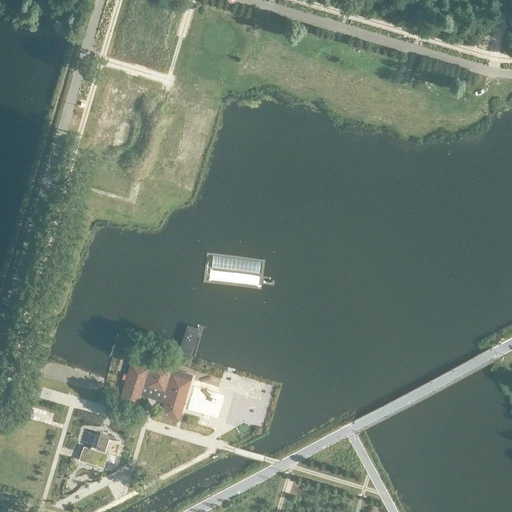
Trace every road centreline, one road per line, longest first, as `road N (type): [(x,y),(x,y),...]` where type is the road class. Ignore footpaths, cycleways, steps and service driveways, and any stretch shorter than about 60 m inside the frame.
road 1 (unclassified): [(99,0),(0,340)]
road 2 (unclassified): [(511,74),(249,0)]
